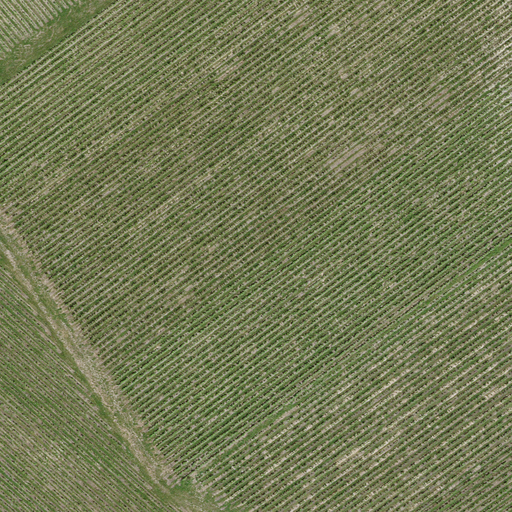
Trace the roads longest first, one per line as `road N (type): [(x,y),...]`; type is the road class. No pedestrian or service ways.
road 1 (track): [(0,234),(159,479),(213,511)]
road 2 (track): [(0,74),(97,0)]
